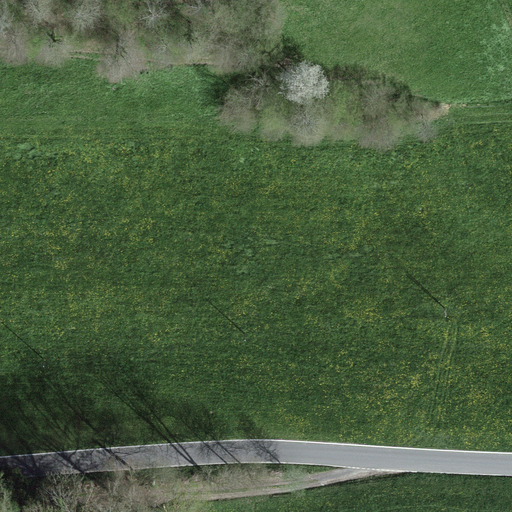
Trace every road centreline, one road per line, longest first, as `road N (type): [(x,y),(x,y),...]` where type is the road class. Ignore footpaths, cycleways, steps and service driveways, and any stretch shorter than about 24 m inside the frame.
road 1 (tertiary): [(0,467),(204,451),(511,462)]
road 2 (track): [(25,511),(84,498),(221,493),(330,478),(373,455)]
